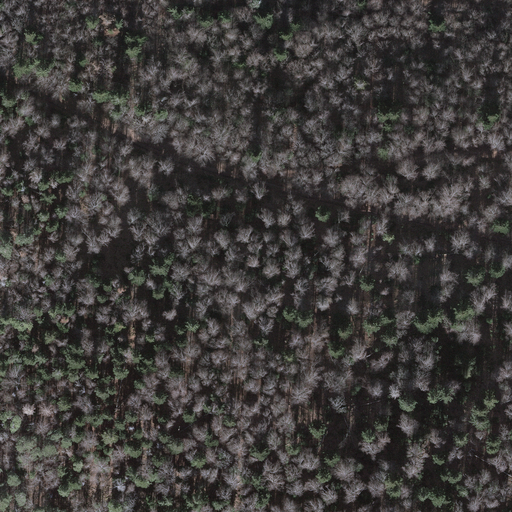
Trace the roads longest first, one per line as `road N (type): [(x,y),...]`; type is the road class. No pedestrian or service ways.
road 1 (track): [(0,65),(90,117),(194,162),(511,238)]
road 2 (track): [(245,177),(511,153)]
